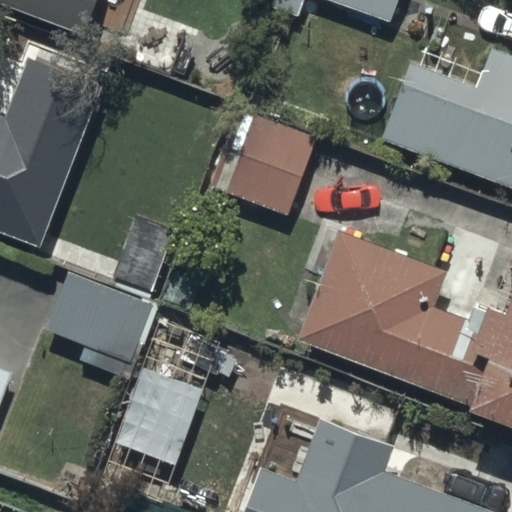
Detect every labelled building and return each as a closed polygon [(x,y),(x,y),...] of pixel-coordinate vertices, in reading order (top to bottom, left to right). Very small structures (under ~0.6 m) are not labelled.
[(0,0),(0,5),(87,42),(104,0),(0,0)] [(401,0),(274,0),(272,8),(303,20),(310,0),(335,0),(394,21),(401,0)] [(413,66),(384,143),(511,190),(511,55),(494,49),(479,90),(413,66)] [(0,236),(48,255),(110,94),(30,63),(9,116),(0,112),(0,236)] [(263,119),(232,193),(290,217),(320,142),(263,119)] [(176,232),(136,218),(115,277),(155,291),(176,232)] [(342,233),(301,344),(479,410),(477,417),(511,429),(511,319),(493,313),(488,328),(440,310),(454,275),(342,233)] [(71,272),(49,331),(135,363),(142,345),(180,360),(196,319),(71,272)] [(0,416),(15,378),(0,371),(0,416)] [(264,471),(248,511),(496,511),(393,473),(400,453),(323,424),(300,484),(264,471)]
